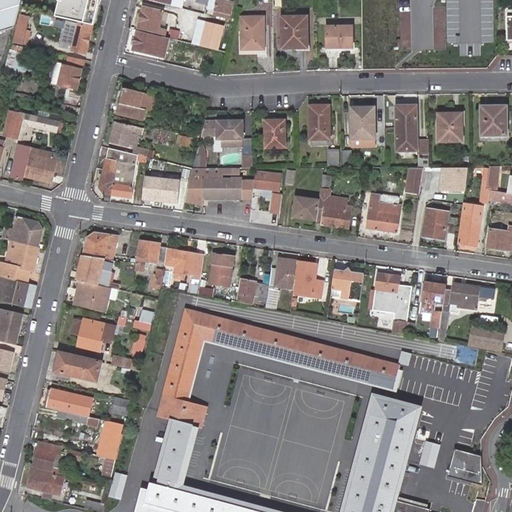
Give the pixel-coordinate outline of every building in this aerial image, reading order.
[(0,0),(0,31),(14,28),(20,0),(0,0)] [(60,0),(57,16),(94,26),(100,0),(60,0)] [(217,0),(213,15),(230,19),(235,0),(232,0),(217,0)] [(144,8),(139,29),(166,35),(166,32),(159,30),(163,13),(144,8)] [(23,15),(15,45),(29,49),(32,36),(27,34),(31,17),(23,15)] [(309,16),(284,16),(285,48),(309,48),(309,16)] [(262,18),(242,18),(242,48),(262,48),(262,18)] [(207,21),(202,46),(222,50),(227,25),(207,21)] [(78,23),(72,50),(86,53),(93,27),(78,23)] [(355,26),(329,27),(329,48),(355,47),(355,26)] [(165,38),(138,31),(133,50),(160,57),(165,38)] [(166,58),(171,39),(165,38),(160,57),(166,58)] [(16,51),(11,49),(6,69),(11,70),(16,51)] [(85,60),(58,53),(55,61),(50,82),(77,88),(82,68),(85,60)] [(80,100),(82,92),(71,89),(69,98),(80,100)] [(146,103),(154,105),(156,96),(124,89),(118,114),(142,120),(144,110),(146,103)] [(152,112),(154,105),(146,103),(144,110),(152,112)] [(332,107),(311,107),(310,141),(331,141),(332,107)] [(377,123),(377,107),(354,107),(354,132),(355,132),(355,140),(367,139),(366,132),(377,132),(377,123)] [(507,109),(483,108),(483,135),(507,136),(507,109)] [(397,156),(418,155),(418,139),(418,109),(397,109),(397,139),(397,156)] [(4,135),(14,137),(20,113),(11,111),(4,135)] [(20,113),(14,137),(22,139),(25,124),(29,125),(56,132),(59,122),(20,113)] [(463,116),(439,116),(439,144),(463,144),(463,116)] [(219,122),(218,141),(243,141),(243,122),(219,122)] [(285,122),(266,122),(266,148),(285,148),(285,122)] [(132,135),(139,136),(142,137),(144,130),(116,123),(111,143),(132,148),(133,145),(130,144),(132,135)] [(137,146),(139,136),(132,135),(130,144),(133,145),(137,146)] [(180,136),(177,145),(186,147),(189,139),(180,136)] [(418,139),(418,155),(429,155),(429,139),(418,139)] [(21,144),(12,178),(23,181),(25,174),(50,181),(52,170),(58,171),(60,162),(55,161),(55,159),(53,158),(54,154),(31,148),(31,147),(21,144)] [(196,167),(207,168),(208,147),(198,146),(196,167)] [(250,166),(260,166),(260,155),(258,155),(258,148),(250,148),(250,153),(241,153),(241,162),(250,162),(250,166)] [(134,155),(109,149),(100,188),(103,195),(130,199),(136,162),(146,164),(147,158),(134,155)] [(134,155),(147,158),(149,152),(136,149),(134,155)] [(326,151),(326,168),(339,168),(339,152),(326,151)] [(343,151),(343,167),(353,167),(353,151),(343,151)] [(418,168),(424,168),(429,168),(429,155),(418,155),(418,168)] [(407,185),(421,187),(424,168),(418,168),(410,169),(407,185)] [(448,168),(441,169),(439,182),(446,183),(466,186),(468,168),(448,168)] [(499,168),(490,169),(490,170),(489,174),(487,192),(490,193),(497,194),(497,193),(499,168)] [(241,169),(194,169),(185,201),(203,207),(203,200),(222,201),(222,199),(252,200),(254,188),(254,185),(255,181),(223,179),(223,177),(241,177),(241,169)] [(489,200),(490,193),(487,192),(489,174),(490,170),(490,169),(484,169),(479,203),(489,205),(489,200)] [(296,172),(287,171),(285,184),(294,185),(296,172)] [(282,176),(256,172),(255,181),(254,185),(254,188),(280,192),(282,176)] [(180,182),(145,177),(142,199),(177,204),(180,182)] [(316,222),(315,224),(323,225),(323,226),(342,229),(344,213),(324,210),(327,191),(321,190),(319,202),(316,222)] [(271,213),(282,214),(284,193),(273,192),(271,213)] [(380,199),(381,195),(372,193),(371,202),(367,226),(376,228),(375,231),(396,234),(401,206),(399,206),(380,203),(380,199)] [(497,194),(490,193),(489,200),(505,202),(506,195),(497,193),(497,194)] [(385,194),(381,195),(380,199),(380,203),(399,206),(400,199),(398,196),(385,194)] [(293,218),(316,222),(319,202),(296,199),(293,218)] [(462,217),(458,244),(476,247),(480,226),(483,207),(464,204),(462,217)] [(427,210),(423,238),(443,241),(448,214),(427,210)] [(18,243),(38,248),(43,228),(39,223),(16,217),(10,241),(11,241),(18,243)] [(488,248),(511,252),(511,245),(511,228),(508,228),(507,234),(490,231),(488,248)] [(87,238),(83,255),(104,259),(113,260),(117,237),(94,233),(87,238)] [(12,266),(18,243),(11,241),(6,264),(12,266)] [(138,260),(136,260),(136,264),(135,271),(142,272),(144,262),(156,264),(156,263),(159,247),(159,245),(141,242),(138,260)] [(32,272),(38,248),(18,243),(12,266),(6,264),(1,263),(0,265),(0,276),(26,283),(30,271),(32,272)] [(159,247),(156,263),(163,264),(165,248),(159,247)] [(193,276),(196,255),(177,252),(173,279),(182,280),(183,274),(193,276)] [(77,280),(79,281),(82,282),(92,284),(98,286),(99,286),(100,286),(105,287),(105,288),(106,288),(108,276),(100,274),(104,259),(83,255),(77,280)] [(193,276),(193,281),(199,282),(203,256),(196,255),(193,276)] [(233,259),(212,255),(210,274),(209,278),(226,281),(227,276),(228,271),(231,271),(233,259)] [(293,289),(297,263),(278,261),(274,286),(293,289)] [(293,289),(292,294),(319,298),(321,283),(314,282),(316,266),(297,263),(293,289)] [(160,290),(163,271),(157,270),(154,289),(160,290)] [(341,298),(359,300),(363,275),(349,273),(347,270),(344,273),(333,271),(331,289),(342,291),(341,298)] [(394,320),(407,322),(411,287),(399,285),(399,278),(377,275),(373,310),(395,313),(394,320)] [(24,306),(29,284),(26,283),(0,276),(0,280),(1,281),(6,282),(1,301),(24,306)] [(79,281),(73,305),(76,306),(98,311),(105,313),(109,297),(116,299),(118,290),(106,288),(105,288),(105,287),(100,286),(99,286),(98,286),(92,284),(82,282),(79,281)] [(193,281),(191,293),(198,294),(199,289),(199,282),(193,281)] [(259,300),(267,301),(269,285),(255,284),(239,281),(236,298),(236,301),(253,303),(254,294),(257,295),(260,295),(259,300)] [(31,308),(37,286),(29,284),(24,306),(31,308)] [(444,290),(445,287),(424,284),(421,301),(442,304),(444,290)] [(452,291),(444,290),(442,304),(441,313),(448,314),(449,314),(451,305),(456,306),(456,309),(475,312),(476,303),(484,304),(485,301),(492,302),(494,291),(453,286),(452,291)] [(199,289),(198,294),(213,298),(214,291),(199,289)] [(342,291),(331,289),(330,296),(341,298),(342,291)] [(280,291),(270,290),(269,300),(278,302),(280,291)] [(0,339),(15,343),(22,314),(0,308),(0,316),(3,317),(0,327),(0,339)] [(175,421),(198,427),(202,429),(208,408),(188,403),(206,340),(394,391),(400,368),(189,310),(183,334),(159,417),(169,420),(175,421)] [(143,322),(153,325),(155,313),(146,311),(143,322)] [(441,313),(439,325),(446,326),(448,314),(441,313)] [(409,316),(406,332),(415,332),(416,317),(409,316)] [(392,332),(404,334),(407,322),(394,320),(392,332)] [(110,328),(85,322),(85,323),(74,321),(71,334),(82,337),(79,346),(99,351),(104,331),(109,333),(110,328)] [(151,330),(153,325),(143,322),(137,321),(136,326),(151,330)] [(472,328),(468,347),(501,353),(505,334),(472,328)] [(142,355),(148,337),(139,333),(132,352),(142,355)] [(0,370),(8,372),(12,352),(0,349),(0,370)] [(410,354),(400,352),(397,362),(407,365),(410,354)] [(100,362),(60,353),(56,372),(96,381),(100,362)] [(131,361),(115,357),(112,367),(128,371),(131,361)] [(50,390),(46,408),(57,410),(57,411),(68,413),(87,418),(92,400),(50,390)] [(422,406),(372,392),(336,511),(391,511),(394,502),(422,406)] [(126,417),(130,403),(115,399),(112,413),(126,417)] [(57,411),(57,410),(56,418),(66,420),(71,421),(84,425),(84,426),(95,429),(97,421),(97,420),(87,418),(68,413),(57,411)] [(173,430),(175,421),(169,420),(167,428),(173,430)] [(173,430),(158,484),(181,490),(198,427),(175,421),(173,430)] [(121,434),(123,426),(109,423),(105,422),(104,423),(98,450),(95,449),(93,454),(101,456),(105,457),(110,458),(111,458),(116,460),(117,460),(123,435),(121,434)] [(63,447),(39,441),(37,449),(33,467),(51,471),(51,472),(59,474),(60,469),(52,467),(55,453),(61,455),(63,447)] [(438,445),(424,441),(418,465),(433,469),(438,445)] [(73,458),(81,461),(83,453),(68,449),(66,456),(73,458)] [(480,457),(452,450),(445,476),(480,486),(480,457)] [(113,475),(116,460),(111,458),(110,458),(106,473),(113,475)] [(28,488),(46,493),(58,496),(60,487),(63,477),(55,475),(55,476),(32,470),(28,488)] [(111,496),(123,500),(130,476),(118,472),(111,496)] [(249,511),(143,484),(141,491),(137,490),(130,511),(249,511)] [(88,501),(86,510),(95,511),(104,511),(107,505),(88,501)] [(426,511),(427,511),(394,502),(391,511),(426,511)]
